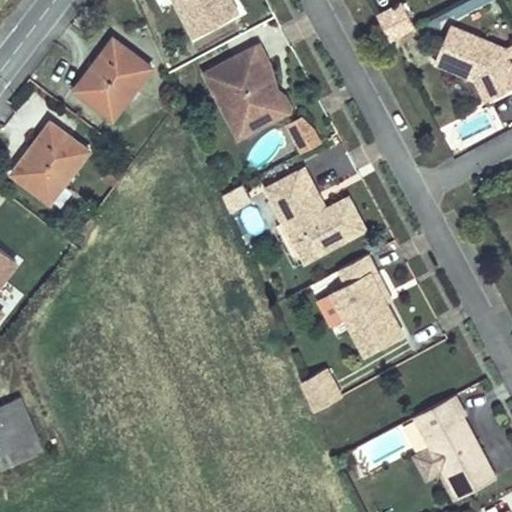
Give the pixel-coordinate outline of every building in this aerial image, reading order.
[(171,0),(192,38),(239,13),(232,0),(171,0)] [(390,40),(415,27),(401,1),(376,14),(390,40)] [(511,44),(507,47),(451,23),(434,63),(475,81),(485,101),(511,87),(511,44)] [(96,71),(77,95),(113,122),(155,67),(113,35),(89,66),(96,71)] [(270,62),(260,42),(202,72),(223,113),(237,106),(252,134),(291,114),(283,99),(279,101),(274,91),(279,88),(270,62)] [(71,90),(77,95),(96,71),(89,66),(71,90)] [(287,96),(279,88),(274,91),(279,101),(283,99),(291,114),(293,107),(287,96)] [(237,141),(252,134),(237,106),(223,113),(237,141)] [(497,108),(452,127),(462,150),(507,131),(497,108)] [(322,141),(316,129),(302,116),(286,125),(300,152),(322,141)] [(33,153),(14,178),(51,205),(93,150),(51,118),(27,149),(33,153)] [(8,173),(14,178),(33,153),(27,149),(8,173)] [(124,173),(114,165),(104,178),(115,186),(124,173)] [(327,206),(305,165),(263,187),(295,247),(306,241),(315,258),(368,230),(349,194),(327,206)] [(222,194),(230,213),(252,201),(243,183),(222,194)] [(251,234),(267,226),(255,204),(239,212),(251,234)] [(304,264),(315,258),(306,241),(295,247),(304,264)] [(0,287),(19,263),(0,248),(0,319),(6,312),(0,307),(0,287)] [(344,319),(363,356),(405,334),(388,302),(372,271),(377,268),(369,254),(337,270),(345,285),(330,293),(344,319)] [(388,302),(393,299),(377,268),(372,271),(388,302)] [(344,319),(330,293),(316,300),(330,327),(344,319)] [(343,395),(328,367),(301,382),(314,411),(343,395)] [(479,449),(475,442),(480,440),(465,413),(468,411),(458,392),(414,415),(429,444),(443,470),(440,472),(454,499),(498,476),(483,447),(479,449)] [(0,404),(0,463),(3,466),(45,448),(22,395),(0,404)] [(443,470),(429,444),(413,453),(427,479),(440,472),(443,470)]
